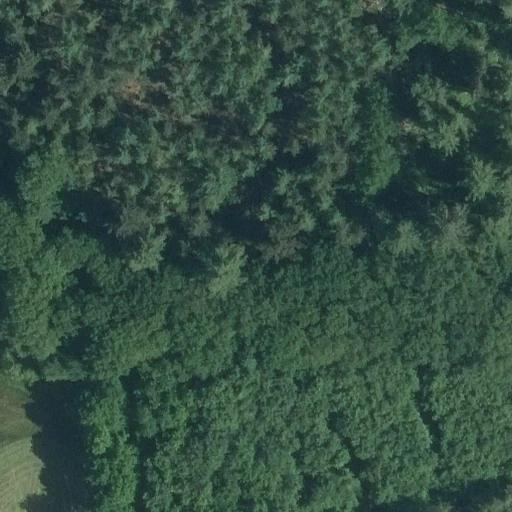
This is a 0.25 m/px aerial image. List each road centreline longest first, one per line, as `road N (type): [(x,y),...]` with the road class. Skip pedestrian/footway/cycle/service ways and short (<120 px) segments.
road 1 (track): [(62,251),(119,274),(216,282),(317,271),(398,294),(455,285),(511,260)]
road 2 (track): [(0,126),(93,324),(111,511)]
